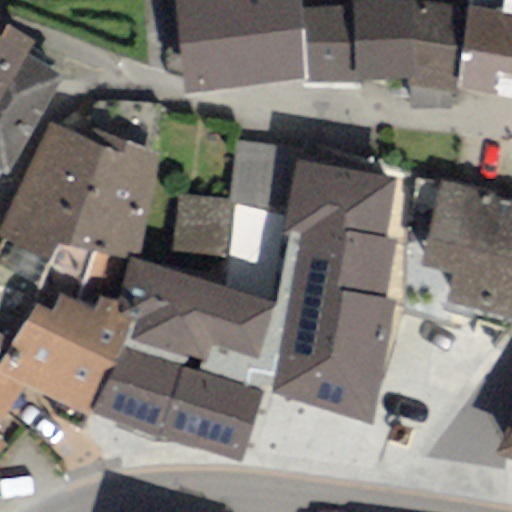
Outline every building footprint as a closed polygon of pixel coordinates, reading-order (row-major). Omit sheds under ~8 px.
[(174,0),(181,96),(303,80),(299,9),(298,0),(174,0)] [(353,0),(354,5),(356,84),(412,81),(417,0),(353,0)] [(468,5),(427,0),(417,0),(412,81),(411,89),(452,90),(468,5)] [(511,0),(469,0),(468,5),(452,90),(511,101),(511,0)] [(354,5),(299,9),(303,80),(302,85),(356,84),(354,5)] [(0,180),(1,181),(60,75),(23,56),(36,41),(6,26),(0,34),(0,180)] [(159,156),(95,131),(88,142),(50,121),(0,230),(0,240),(4,243),(0,250),(0,269),(43,294),(36,306),(51,314),(58,294),(74,302),(95,253),(129,260),(138,263),(159,156)] [(132,319),(89,415),(240,462),(261,395),(371,428),(396,301),(383,297),(399,239),(384,236),(399,176),(297,161),(281,234),(290,234),(275,305),(225,289),(171,273),(138,263),(129,260),(116,302),(112,314),(132,319)] [(511,200),(440,180),(415,265),(452,273),(446,301),(511,318),(511,200)] [(232,202),(175,197),(171,273),(225,289),(232,202)] [(95,253),(74,302),(58,294),(51,314),(36,306),(13,344),(0,364),(0,377),(25,388),(89,415),(132,319),(112,314),(116,302),(129,260),(95,253)] [(0,457),(6,452),(0,446),(0,418),(25,388),(0,377),(0,364),(13,344),(36,306),(43,294),(0,269),(0,457)] [(511,408),(491,453),(511,462),(511,408)]
